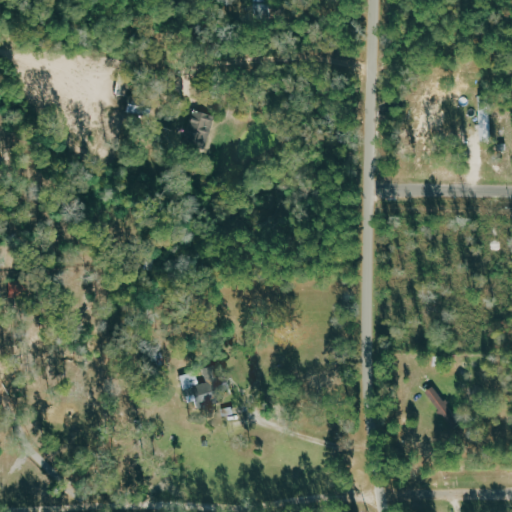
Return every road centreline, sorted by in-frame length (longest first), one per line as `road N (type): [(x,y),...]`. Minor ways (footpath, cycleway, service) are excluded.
road 1 (residential): [(379,511),(367,283),(373,0)]
road 2 (residential): [(369,190),(511,192)]
road 3 (residential): [(379,495),(511,494)]
